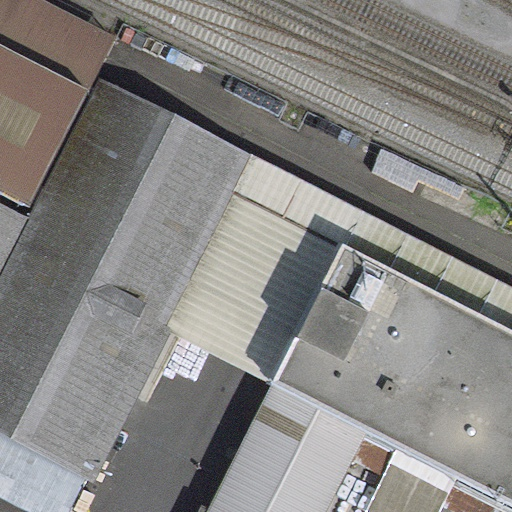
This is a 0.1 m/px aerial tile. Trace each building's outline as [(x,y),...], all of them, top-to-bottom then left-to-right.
[(0,0),(0,194),(27,209),(88,88),(114,37),(38,0),(0,0)] [(0,508),(7,511),(55,511),(233,161),(88,88),(27,209),(22,219),(0,262),(0,508)] [(0,262),(22,219),(0,207),(0,262)] [(511,504),(511,330),(348,247),(282,390),(511,504)] [(266,511),(218,489),(206,511),(266,511)]
